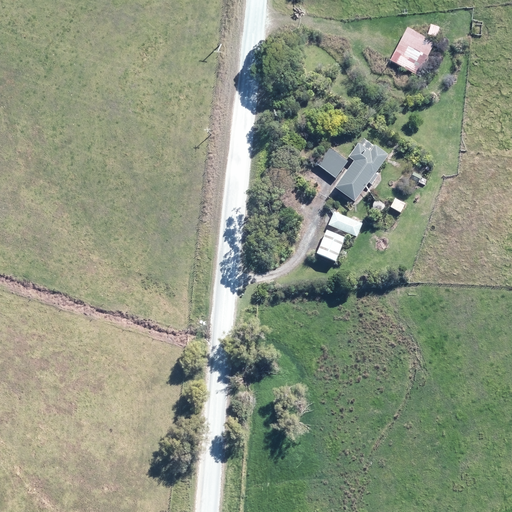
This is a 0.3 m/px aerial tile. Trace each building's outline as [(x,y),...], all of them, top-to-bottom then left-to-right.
[(423,31),(409,24),(389,59),(418,75),(435,43),(421,35),(423,31)] [(356,160),(336,186),(357,201),(370,184),(372,186),(381,175),(378,173),(391,155),(365,136),(350,156),(356,160)] [(348,161),(331,146),(317,161),(334,176),(348,161)] [(419,182),(426,185),(436,168),(422,160),(414,174),(421,178),(419,182)] [(407,203),(395,197),(390,207),(402,213),(407,203)] [(364,222),(336,211),(330,226),(358,237),(364,222)] [(347,236),(328,229),(318,254),(336,261),(347,236)]
